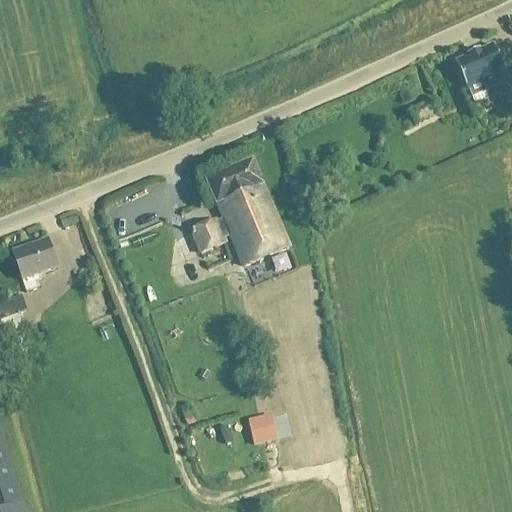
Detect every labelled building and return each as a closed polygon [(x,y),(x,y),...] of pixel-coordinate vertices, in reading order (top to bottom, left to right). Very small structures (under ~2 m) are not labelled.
[(504,73),(505,73),(493,46),(479,52),(479,51),(478,51),(478,52),(469,56),(469,55),(468,56),(468,57),(455,63),(466,90),(467,89),(472,99),(508,83),(504,73)] [(438,112),(432,98),(407,109),(413,123),(438,112)] [(288,248),(262,186),(262,185),(252,161),(206,181),(216,205),(217,204),(223,219),(214,223),(214,221),(190,231),(199,254),(227,243),(223,232),(228,230),(243,267),(288,248)] [(57,269),(47,240),(12,252),(26,293),(40,288),(38,283),(43,281),(41,275),(57,269)] [(0,320),(25,312),(19,297),(0,303),(0,320)] [(0,347),(4,358),(27,350),(24,342),(27,341),(22,327),(0,334),(0,347)] [(193,411),(182,414),(186,425),(196,421),(193,411)] [(271,415),(248,420),(253,447),(277,442),(271,415)] [(25,511),(23,502),(0,428),(0,511),(25,511)]
